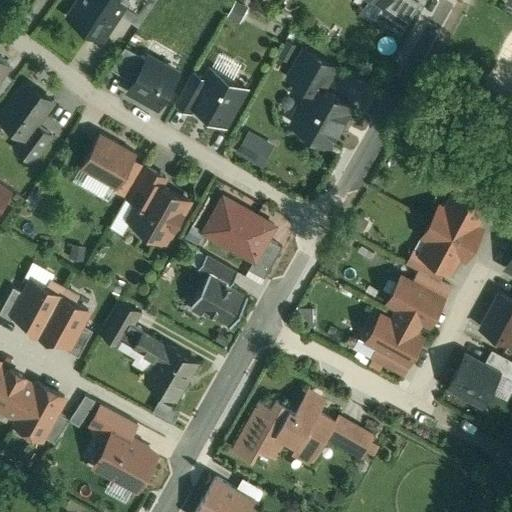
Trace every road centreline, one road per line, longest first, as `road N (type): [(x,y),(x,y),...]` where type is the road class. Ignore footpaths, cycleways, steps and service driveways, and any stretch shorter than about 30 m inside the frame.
road 1 (residential): [(323,223),(91,95),(0,25)]
road 2 (residential): [(483,273),(414,403),(269,323)]
road 3 (residential): [(323,223),(450,0)]
road 4 (residential): [(199,446),(0,335)]
road 5 (residential): [(199,446),(269,323)]
